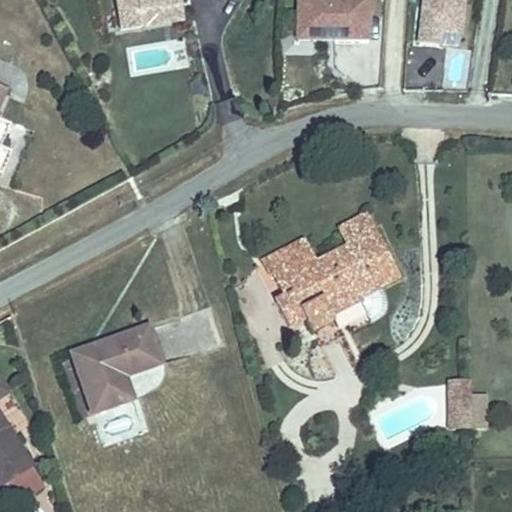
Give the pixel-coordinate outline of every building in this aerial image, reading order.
[(109,0),(113,28),(136,25),(134,10),(179,3),(178,0),(109,0)] [(367,0),(296,0),(296,42),(368,44),(367,0)] [(464,0),(422,0),(416,43),(439,47),(442,33),(460,36),(464,0)] [(181,19),(179,3),(134,10),(136,25),(181,19)] [(355,250),(385,234),(378,218),(347,233),(355,250)] [(318,260),(277,280),(288,301),(278,306),(292,334),(307,327),(313,339),(335,328),(330,317),(376,293),(378,297),(409,280),(385,234),(355,250),(322,267),(318,260)] [(273,282),(277,280),(318,260),(312,246),(266,268),(273,282)] [(98,416),(135,400),(143,397),(155,392),(160,387),(163,381),(165,374),(165,367),(150,329),(144,331),(73,361),(98,416)] [(330,356),(309,357),(310,379),(332,377),(330,356)] [(4,358),(0,359),(0,480),(3,486),(38,466),(2,399),(19,389),(4,358)] [(478,429),(479,383),(448,383),(447,429),(478,429)] [(3,491),(12,507),(45,489),(36,473),(3,491)]
